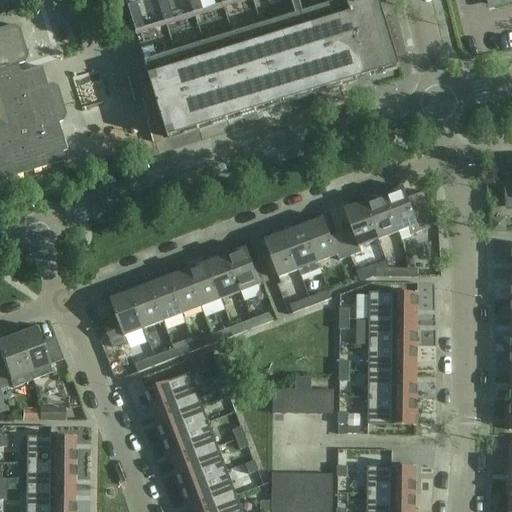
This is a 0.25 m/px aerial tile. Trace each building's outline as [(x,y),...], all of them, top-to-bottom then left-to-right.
[(384,73),(399,68),(380,6),(378,6),(375,0),(125,0),(140,49),(144,49),(153,79),(150,79),(168,140),(199,130),(198,129),(212,124),(213,126),(227,121),(227,120),(241,116),(241,117),(256,113),(255,111),(269,107),(270,108),(284,104),(284,102),(298,98),(299,99),(313,95),(312,93),(327,89),(327,91),(341,86),(341,85),(355,80),(356,82),(370,77),(370,76),(384,71),(384,73)] [(511,0),(489,0),(493,12),(511,7),(511,0)] [(61,123),(65,116),(56,88),(50,85),(45,86),(40,68),(21,73),(18,72),(16,73),(13,65),(25,62),(26,58),(18,29),(10,27),(0,29),(0,181),(63,162),(61,153),(65,152),(57,124),(61,123)] [(141,63),(128,66),(146,135),(159,131),(141,63)] [(71,71),(76,94),(96,89),(91,66),(71,71)] [(403,188),(383,196),(398,235),(409,231),(411,237),(430,230),(428,207),(423,194),(407,200),(403,188)] [(383,196),(364,203),(379,242),(398,235),(383,196)] [(351,230),(341,234),(351,258),(361,254),(359,249),(379,242),(364,203),(344,211),(351,230)] [(504,218),(491,219),(491,232),(504,232),(504,218)] [(323,219),(304,226),(318,265),(338,257),(339,262),(351,258),(341,234),(330,238),(323,219)] [(304,226),(284,234),(299,272),(301,277),(320,270),(318,265),(304,226)] [(279,280),(299,272),(284,234),(264,241),(279,280)] [(246,248),(226,256),(240,294),(260,287),(246,248)] [(226,256),(206,263),(221,302),(240,294),(226,256)] [(356,272),(360,283),(372,278),(376,278),(376,270),(381,270),(390,270),(386,261),(356,272)] [(206,263),(187,270),(202,309),(221,302),(206,263)] [(187,270),(168,278),(182,316),(202,309),(187,270)] [(376,270),(376,278),(397,279),(397,270),(381,270),(376,270)] [(397,270),(397,279),(418,279),(418,271),(397,270)] [(168,278),(149,285),(163,324),(182,316),(168,278)] [(149,285),(129,292),(144,331),(163,324),(149,285)] [(116,316),(102,322),(112,350),(127,345),(124,338),(144,331),(129,292),(110,300),(116,316)] [(328,292),(310,299),(313,307),(331,300),(328,292)] [(479,293),(478,318),(489,319),(490,293),(479,293)] [(369,294),(369,321),(417,321),(417,307),(418,307),(418,298),(417,298),(417,294),(369,294)] [(310,299),(290,306),(293,314),(313,307),(310,299)] [(339,310),(339,320),(349,320),(349,310),(339,310)] [(269,315),(250,322),(253,329),(272,322),(269,315)] [(349,320),(339,320),(339,331),(348,331),(349,320)] [(417,321),(369,321),(369,347),(417,347),(417,344),(418,344),(418,335),(417,335),(417,321)] [(250,322),(231,329),(234,337),(253,329),(250,322)] [(34,329),(14,336),(31,382),(51,375),(48,366),(61,362),(53,339),(40,344),(34,329)] [(231,329),(212,336),(215,344),(234,337),(231,329)] [(0,358),(2,363),(0,363),(0,390),(0,391),(11,387),(12,389),(31,382),(14,336),(0,341),(0,358)] [(212,336),(192,343),(195,351),(215,344),(212,336)] [(192,343),(173,351),(176,358),(195,351),(192,343)] [(417,347),(369,347),(368,373),(416,373),(416,359),(417,359),(418,350),(417,350),(417,347)] [(173,351),(154,358),(157,366),(176,358),(173,351)] [(154,358),(135,365),(138,373),(157,366),(154,358)] [(339,362),(338,372),(348,372),(348,362),(339,362)] [(348,372),(338,372),(338,383),(339,383),(348,383),(348,372)] [(416,373),(368,373),(368,399),(416,399),(416,396),(417,396),(417,387),(416,387),(416,373)] [(495,401),(496,374),(473,373),(472,400),(495,401)] [(149,403),(154,416),(199,399),(189,374),(145,391),(146,395),(145,396),(148,404),(149,403)] [(222,379),(213,383),(217,392),(226,389),(222,379)] [(297,391),(309,391),(311,391),(311,379),(295,379),(295,391),(297,391)] [(226,389),(217,392),(221,402),(230,399),(226,389)] [(273,414),(284,414),(285,391),(273,391),(273,414)] [(284,414),(297,415),(297,391),(295,391),(285,391),(284,414)] [(297,415),(309,415),(309,391),(297,391),(297,415)] [(309,415),(321,415),(321,391),(311,391),(309,391),(309,415)] [(333,392),(321,391),(321,415),(333,415),(333,392)] [(162,438),(164,441),(208,424),(199,399),(154,416),(159,430),(158,430),(161,438),(162,438)] [(416,399),(368,399),(368,426),(416,426),(416,411),(417,411),(417,402),(416,402),(416,399)] [(39,410),(22,410),(22,421),(39,422),(39,410)] [(65,422),(65,410),(39,410),(39,422),(65,422)] [(338,414),(337,414),(337,425),(338,425),(347,425),(347,415),(338,414)] [(168,452),(173,465),(218,448),(208,424),(164,441),(165,444),(164,444),(167,452),(168,452)] [(241,428),(232,431),(236,441),(245,437),(241,428)] [(245,437),(236,441),(240,451),(249,447),(245,437)] [(26,438),(25,465),(73,465),(73,462),(74,462),(74,453),(73,453),(74,438),(26,438)] [(181,486),(182,489),(227,472),(218,448),(173,465),(178,478),(177,479),(180,487),(181,486)] [(254,462),(245,465),(249,475),(258,472),(254,462)] [(73,465),(25,465),(25,491),(73,491),(73,477),(74,477),(74,469),(73,469),(73,465)] [(347,478),(348,467),(338,467),(337,478),(347,478)] [(367,468),(367,495),(415,495),(415,492),(416,492),(416,483),(415,483),(415,468),(367,468)] [(186,500),(190,511),(195,511),(236,496),(227,472),(182,489),(183,492),(182,493),(185,501),(186,500)] [(272,475),(272,490),(272,499),(284,499),(284,475),(272,475)] [(296,475),(284,475),(284,499),(296,499),(296,475)] [(308,475),(296,475),(296,499),(308,499),(308,475)] [(320,475),(308,475),(308,499),(320,499),(320,475)] [(332,475),(320,475),(320,499),(332,499),(332,475)] [(73,491),(25,491),(24,511),(73,511),(74,505),(73,505),(73,491)] [(415,495),(367,495),(366,511),(414,511),(415,507),(416,507),(416,499),(415,499),(415,495)] [(242,511),(236,496),(195,511),(242,511)] [(271,511),(283,511),(284,499),(272,499),(271,501),(271,511)] [(283,511),(295,511),(296,499),(284,499),(283,511)] [(295,511),(307,511),(308,499),(296,499),(295,511)] [(307,511),(319,511),(320,499),(308,499),(307,511)] [(331,511),(332,499),(320,499),(319,511),(331,511)] [(271,501),(261,501),(261,511),(271,511),(271,501)]
